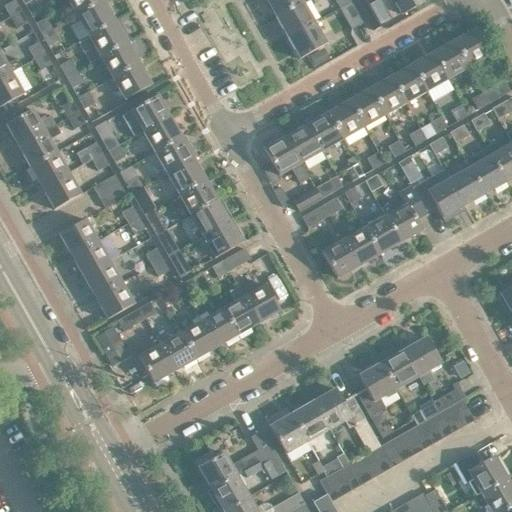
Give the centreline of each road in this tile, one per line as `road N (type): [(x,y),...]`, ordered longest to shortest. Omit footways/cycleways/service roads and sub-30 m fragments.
road 1 (residential): [(224,134),(464,0)]
road 2 (residential): [(113,460),(336,331)]
road 3 (residential): [(336,331),(224,134)]
road 4 (secondary): [(113,460),(0,265)]
road 5 (residential): [(224,134),(147,0)]
road 6 (residential): [(511,399),(435,271)]
